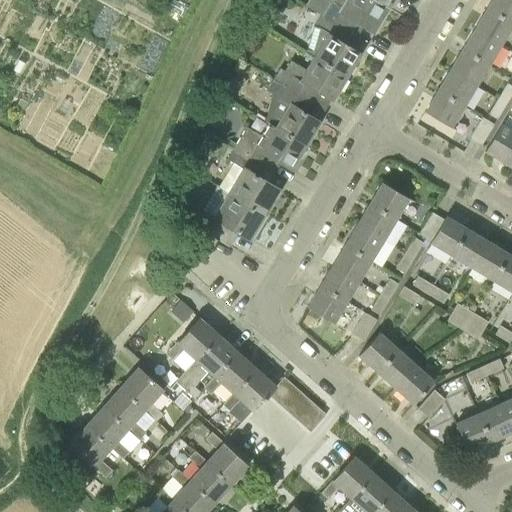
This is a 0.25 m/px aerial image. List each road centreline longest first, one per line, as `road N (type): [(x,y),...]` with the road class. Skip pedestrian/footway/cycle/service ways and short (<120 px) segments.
road 1 (residential): [(467,498),(287,338),(268,310),(271,289),(370,123)]
road 2 (track): [(134,229),(234,0)]
road 3 (track): [(31,407),(134,229)]
road 4 (residential): [(511,206),(370,123)]
road 5 (residential): [(370,123),(445,0)]
